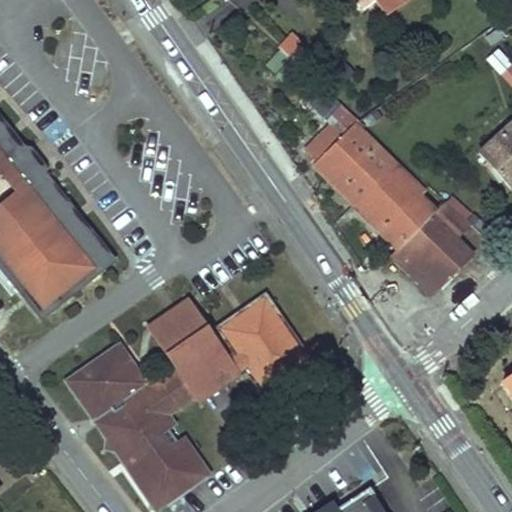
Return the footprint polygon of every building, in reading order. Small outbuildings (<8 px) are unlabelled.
[(375,0),(384,13),(404,0),(375,0)] [(298,64),(312,48),(292,30),(277,45),(298,64)] [(511,62),(499,46),(485,57),(511,90),(511,88),(511,62)] [(321,86),(343,106),(355,94),(332,74),(321,86)] [(0,142),(12,158),(23,149),(0,119),(0,142)] [(306,152),(316,162),(345,133),(335,123),(306,152)] [(312,165),(397,251),(399,248),(431,216),(413,199),(418,194),(421,191),(352,126),(345,133),(316,162),(312,165)] [(511,126),(479,155),(509,189),(511,186),(511,126)] [(0,167),(12,158),(0,142),(0,167)] [(0,188),(41,156),(35,147),(29,145),(25,148),(23,149),(12,158),(0,167),(0,188)] [(41,156),(0,188),(0,212),(34,185),(100,270),(112,260),(46,175),(48,174),(49,167),(48,164),(41,156)] [(34,185),(0,212),(0,281),(11,296),(20,289),(41,317),(100,270),(34,185)] [(435,212),(418,194),(413,199),(431,216),(435,212)] [(431,216),(399,248),(438,288),(471,255),(455,240),(471,225),(445,202),(435,212),(431,216)] [(429,296),(438,288),(399,248),(397,251),(390,257),(429,296)] [(265,298),(221,327),(238,352),(248,366),(266,393),(282,383),(277,376),(289,369),(293,375),(310,363),(265,298)] [(166,316),(148,328),(153,335),(194,306),(189,300),(171,312),(166,316)] [(235,367),(229,358),(194,306),(153,335),(173,363),(195,395),(235,367)] [(173,363),(145,383),(153,396),(143,395),(131,404),(126,396),(132,392),(138,373),(123,352),(112,350),(76,375),(73,389),(89,411),(102,413),(107,409),(112,417),(99,425),(110,440),(108,447),(116,448),(157,511),(208,478),(182,439),(171,446),(163,434),(175,427),(169,417),(197,398),(195,395),(173,363)] [(240,372),(248,366),(238,352),(229,358),(235,367),(195,395),(197,398),(201,404),(242,376),(240,372)] [(282,383),(293,375),(289,369),(277,376),(282,383)] [(153,396),(145,383),(141,378),(138,373),(132,392),(126,396),(131,404),(143,395),(153,396)] [(73,389),(76,375),(67,381),(73,389)] [(102,413),(89,411),(95,419),(99,425),(112,417),(107,409),(102,413)] [(381,511),(367,490),(339,509),(334,511),(381,511)] [(334,511),(339,509),(334,503),(320,511),(334,511)]
